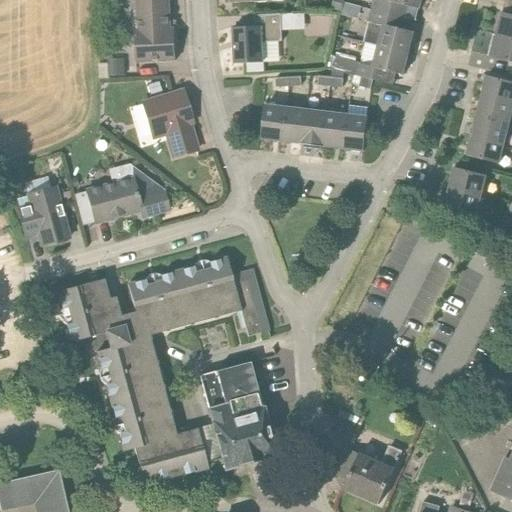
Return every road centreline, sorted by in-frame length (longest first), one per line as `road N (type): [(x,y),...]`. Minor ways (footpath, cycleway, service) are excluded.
road 1 (residential): [(28,272),(249,213)]
road 2 (residential): [(380,182),(430,81),(452,0)]
road 3 (residential): [(310,511),(304,335)]
road 4 (residential): [(124,511),(103,492),(74,434),(47,418),(0,424)]
road 5 (residential): [(304,335),(380,182)]
road 6 (residential): [(231,162),(205,74),(199,0)]
road 7 (residential): [(380,182),(231,162)]
road 8 (residential): [(304,335),(276,290),(249,213)]
road 9 (residential): [(304,335),(188,367)]
